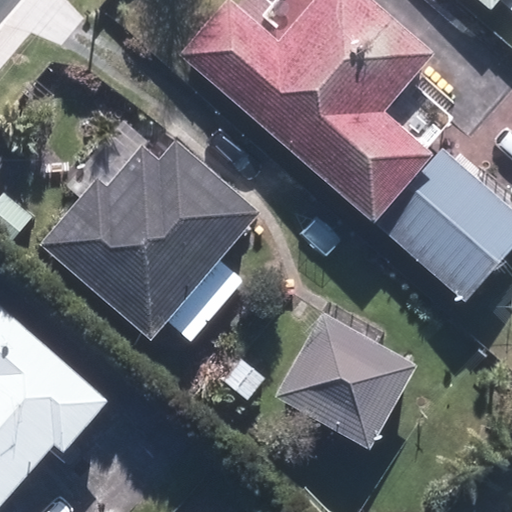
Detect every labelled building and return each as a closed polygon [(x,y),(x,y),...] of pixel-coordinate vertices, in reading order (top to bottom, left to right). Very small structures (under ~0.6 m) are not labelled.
[(391,213),(449,142),(398,101),(447,42),(395,0),(319,0),(290,35),(247,0),(229,0),(189,49),(391,213)] [(172,151),(154,136),(117,180),(106,171),(50,238),(164,333),(273,202),(188,131),(172,151)] [(511,248),(511,192),(455,144),(391,218),(477,290),(511,248)] [(0,511),(1,511),(69,433),(79,442),(124,389),(7,291),(0,298),(0,511)] [(429,356),(331,305),(288,388),(386,439),(429,356)]
